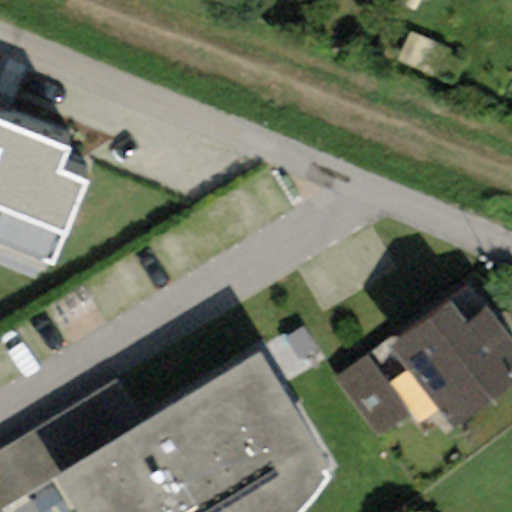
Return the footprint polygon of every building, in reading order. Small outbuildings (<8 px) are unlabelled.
[(70,149),(0,120),(0,248),(53,269),(88,182),(61,172),(70,149)] [(449,301),(390,347),(454,429),(511,383),(511,339),(486,308),(467,323),(449,301)] [(144,426),(58,479),(79,511),(310,511),(320,501),(339,479),(262,355),(144,426)] [(365,357),(335,380),(378,439),(409,417),(365,357)] [(0,450),(0,510),(58,479),(144,426),(112,382),(0,450)]
